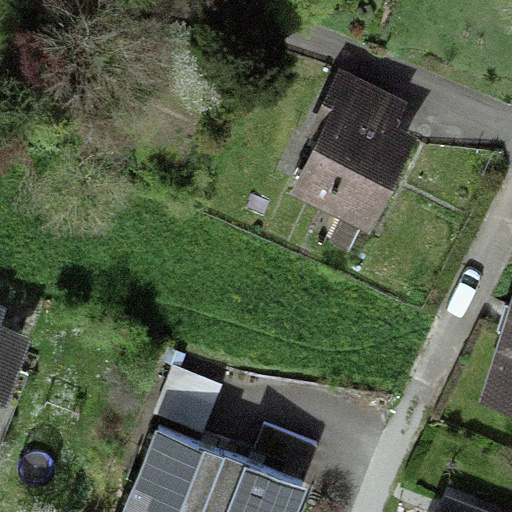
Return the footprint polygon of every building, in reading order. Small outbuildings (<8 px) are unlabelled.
[(409,103),(343,73),(321,122),(332,127),(302,192),(385,230),(426,139),(398,127),(409,103)] [(7,307),(0,303),(0,427),(33,339),(2,325),(7,307)] [(511,324),(490,402),(511,407),(511,324)] [(318,442),(262,419),(252,444),(308,466),(318,442)] [(195,511),(222,446),(163,423),(126,511),(195,511)] [(285,511),(300,478),(222,446),(195,511),(285,511)] [(463,511),(408,489),(398,511),(463,511)]
